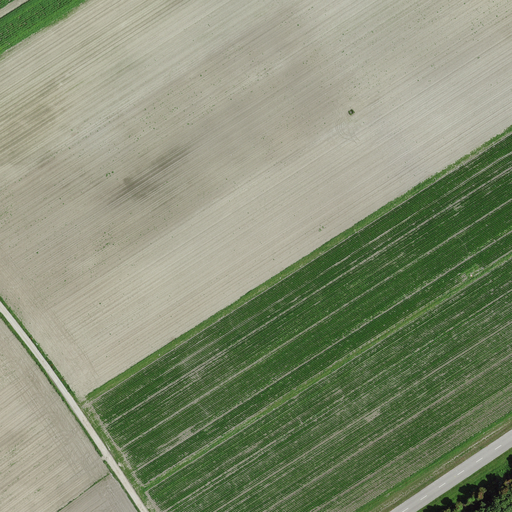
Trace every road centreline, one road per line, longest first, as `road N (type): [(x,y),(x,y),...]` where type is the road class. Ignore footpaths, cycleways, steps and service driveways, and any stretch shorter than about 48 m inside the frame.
road 1 (unclassified): [(0,305),(144,511)]
road 2 (unclassified): [(402,511),(511,437)]
